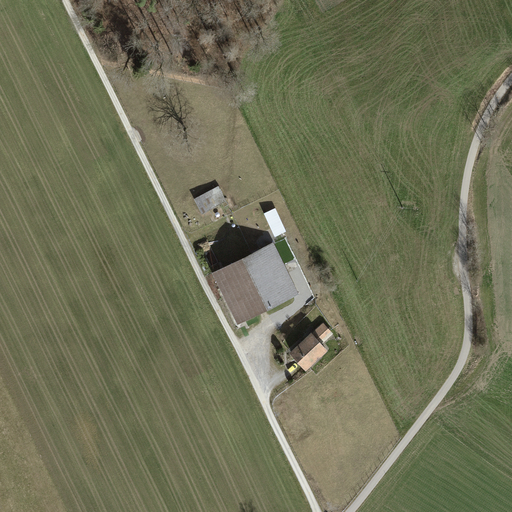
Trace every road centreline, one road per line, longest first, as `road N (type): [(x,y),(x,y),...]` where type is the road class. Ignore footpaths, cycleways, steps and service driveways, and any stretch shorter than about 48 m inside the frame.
road 1 (track): [(66,0),(315,511)]
road 2 (track): [(351,511),(464,370),(471,336),(467,184),(474,151),(511,87)]
